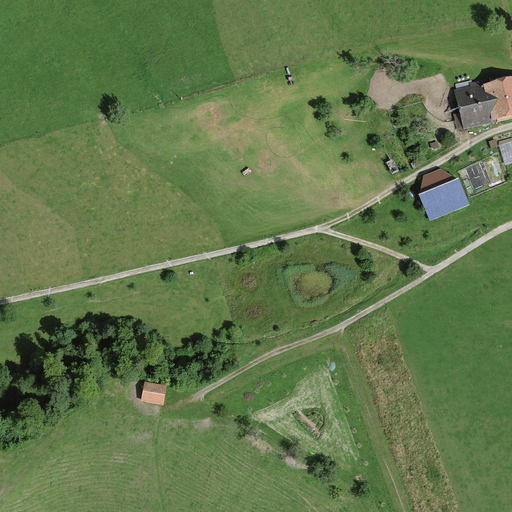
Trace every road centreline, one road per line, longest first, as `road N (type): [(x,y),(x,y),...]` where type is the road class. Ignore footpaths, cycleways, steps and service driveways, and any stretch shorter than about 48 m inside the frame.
road 1 (track): [(511,125),(318,228),(0,303)]
road 2 (track): [(198,397),(437,270)]
road 3 (track): [(437,270),(318,228)]
